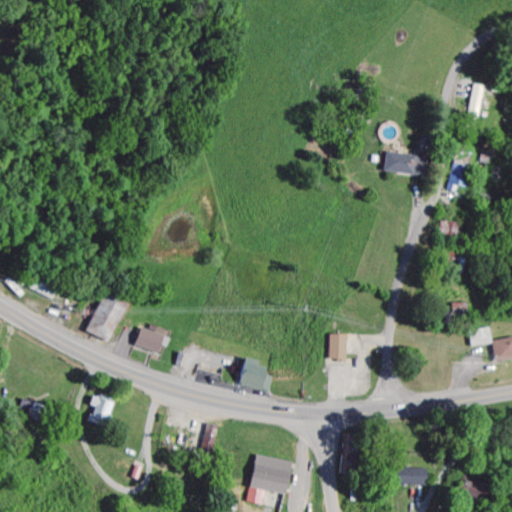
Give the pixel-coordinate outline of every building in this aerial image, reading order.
[(461,119),(472,121),(478,89),(467,87),(461,119)] [(378,175),(411,178),(413,158),(379,155),(378,175)] [(454,189),(462,190),(464,174),(446,172),(444,194),(453,195),(454,189)] [(118,311),(93,300),(78,334),(103,345),(118,311)] [(485,331),(463,333),(465,349),(487,347),(485,331)] [(341,337),(323,337),(322,363),(341,364),(341,337)] [(511,362),(511,341),(487,342),(488,363),(511,362)] [(251,363),(236,360),(231,384),(258,390),(262,370),(250,368),(251,363)] [(110,406),(86,397),(82,408),(88,410),(83,422),(101,429),(110,406)] [(258,508),(261,494),(279,498),(285,465),(248,458),(242,490),(245,491),(242,505),(258,508)] [(385,488),(416,490),(416,472),(385,471),(385,488)]
